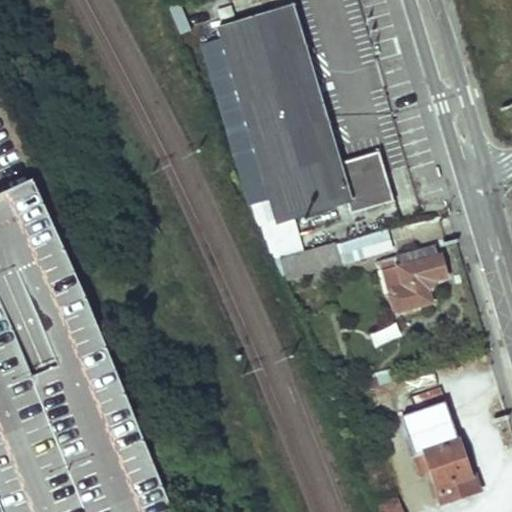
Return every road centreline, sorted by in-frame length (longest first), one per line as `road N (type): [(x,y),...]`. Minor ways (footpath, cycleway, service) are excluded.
road 1 (secondary): [(422,0),(476,187)]
road 2 (secondary): [(511,308),(476,187)]
